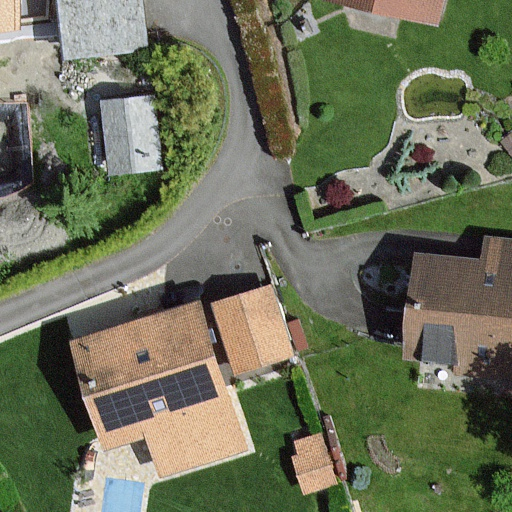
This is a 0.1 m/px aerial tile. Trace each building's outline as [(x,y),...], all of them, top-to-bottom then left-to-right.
[(0,0),(0,30),(17,29),(17,0),(0,0)] [(137,0),(65,0),(59,1),(66,57),(143,48),(137,0)] [(440,0),(347,0),(435,22),(440,0)] [(154,100),(106,105),(112,171),(161,166),(154,100)] [(477,262),(416,255),(403,359),(511,371),(511,241),(480,237),(477,262)] [(266,286),(209,305),(233,377),(290,358),(266,286)] [(199,302),(70,341),(102,448),(142,436),(155,479),(244,452),(199,302)] [(332,483),(319,437),(299,443),(303,457),(296,459),(305,491),(332,483)]
